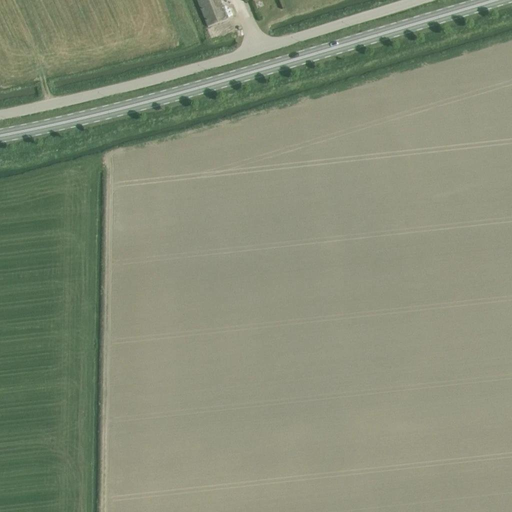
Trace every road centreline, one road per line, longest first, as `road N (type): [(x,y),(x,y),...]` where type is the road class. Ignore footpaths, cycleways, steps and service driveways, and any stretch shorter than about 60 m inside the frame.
road 1 (primary): [(0,137),(100,116),(492,0)]
road 2 (unclassified): [(0,115),(192,71),(418,0)]
